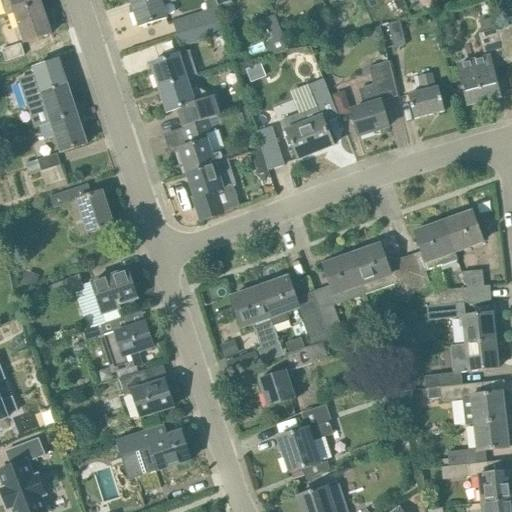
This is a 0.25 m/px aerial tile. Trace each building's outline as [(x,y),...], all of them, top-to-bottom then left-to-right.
[(0,0),(6,15),(6,16),(16,13),(15,12),(41,4),(39,0),(0,0)] [(168,17),(164,6),(176,1),(175,0),(138,0),(131,2),(139,27),(168,17)] [(215,0),(219,9),(232,3),(230,0),(215,0)] [(400,0),(397,0),(389,6),(394,14),(405,7),(400,0)] [(441,1),(439,0),(423,0),(421,3),(431,12),(441,1)] [(26,43),(51,35),(41,4),(15,12),(16,13),(26,43)] [(173,21),(177,34),(221,20),(217,10),(216,7),(207,10),(173,21)] [(329,26),(318,16),(309,26),(319,36),(329,26)] [(221,20),(177,34),(181,47),(225,32),(221,20)] [(400,22),(388,25),(394,48),(406,45),(400,22)] [(511,24),(497,29),(505,65),(511,63),(511,24)] [(369,28),(372,40),(383,38),(380,26),(369,28)] [(281,29),(266,35),(274,55),(289,49),(281,29)] [(491,68),(505,65),(497,29),(478,34),(484,58),(472,61),(458,64),(462,81),(469,106),(500,98),(493,72),(492,73),(491,68)] [(2,50),(6,62),(25,55),(21,44),(2,50)] [(190,51),(150,64),(159,88),(188,79),(198,75),(190,51)] [(290,51),(276,57),(279,64),(293,58),(290,51)] [(77,114),(67,84),(63,85),(61,79),(63,78),(58,61),(33,69),(35,75),(23,79),(29,97),(26,98),(35,127),(40,126),(77,114)] [(395,86),(390,62),(369,68),(374,85),(359,89),(363,105),(351,109),(352,113),(359,136),(389,127),(378,91),(395,86)] [(415,119),(445,112),(438,87),(436,88),(432,73),(418,76),(422,91),(408,95),(415,119)] [(188,79),(159,88),(167,113),(177,110),(183,128),(220,115),(214,98),(197,88),(191,90),(188,79)] [(334,146),(326,127),(325,123),(339,118),(324,79),(308,85),(317,107),(283,120),(298,160),(334,146)] [(62,153),(87,145),(77,114),(40,126),(44,140),(56,136),(62,153)] [(187,147),(179,150),(187,173),(229,159),(226,149),(221,151),(213,153),(206,135),(217,131),(212,119),(181,129),(187,147)] [(262,148),(270,172),(285,167),(272,129),(257,133),(262,148)] [(257,176),(270,172),(262,148),(262,149),(250,153),(257,176)] [(57,154),(38,160),(42,172),(61,166),(57,154)] [(203,221),(240,206),(233,187),(237,186),(228,161),(230,160),(229,159),(187,173),(203,221)] [(66,179),(61,166),(42,172),(41,172),(45,186),(66,179)] [(89,234),(114,226),(103,192),(92,195),(88,184),(69,191),(50,197),(54,209),(70,203),(80,237),(89,234)] [(472,213),(443,223),(455,255),(456,254),(484,244),(483,242),(481,238),(488,235),(483,219),(476,222),(472,213)] [(426,272),(457,261),(443,223),(416,233),(422,252),(405,258),(419,298),(422,307),(468,302),(467,289),(467,288),(433,292),(426,272)] [(405,258),(387,264),(380,245),(352,255),(366,295),(398,284),(404,304),(419,298),(405,258)] [(334,306),(366,295),(352,255),(324,265),(330,286),(313,292),(330,340),(344,335),(334,306)] [(40,276),(28,271),(23,283),(35,288),(40,276)] [(119,306),(138,299),(129,271),(92,284),(103,316),(121,310),(119,306)] [(468,302),(491,300),(490,286),(484,287),(483,271),(463,272),(461,273),(467,288),(467,289),(468,302)] [(57,300),(58,302),(85,290),(79,275),(39,292),(45,305),(57,300)] [(313,292),(295,299),(288,278),(259,288),(274,327),(290,321),(287,313),(298,309),(311,346),(322,342),(330,340),(313,292)] [(259,288),(231,298),(242,328),(252,324),(260,347),(258,348),(263,363),(285,356),(274,327),(259,288)] [(464,303),(427,307),(427,308),(428,321),(462,318),(465,344),(496,340),(493,314),(466,317),(464,303)] [(88,330),(83,331),(87,343),(100,338),(112,374),(117,373),(128,369),(136,366),(141,365),(137,353),(154,347),(146,325),(145,322),(115,332),(106,335),(102,325),(88,330)] [(226,358),(239,353),(235,340),(221,345),(226,358)] [(461,373),(479,371),(499,368),(496,340),(465,344),(465,345),(451,346),(454,373),(425,376),(425,377),(427,389),(463,385),(461,373)] [(322,342),(311,346),(286,354),(291,370),(328,359),(322,342)] [(0,420),(6,418),(6,419),(8,418),(7,416),(6,415),(18,411),(13,397),(1,402),(0,398),(0,382),(6,380),(0,364),(0,420)] [(259,380),(268,408),(296,399),(286,371),(259,380)] [(138,373),(119,380),(124,394),(132,392),(141,418),(174,408),(165,381),(148,386),(143,372),(138,373)] [(502,393),(484,395),(482,383),(463,385),(427,389),(429,400),(441,398),(442,402),(462,400),(465,426),(473,425),(505,421),(502,393)] [(399,390),(388,393),(394,414),(405,411),(399,390)] [(328,461),(320,464),(313,442),(334,435),(331,424),(333,424),(328,406),(303,414),(308,429),(278,438),(279,440),(280,440),(290,472),(289,472),(290,474),(303,470),(306,481),(330,469),(328,461)] [(411,431),(407,419),(393,423),(397,435),(411,431)] [(476,449),(448,453),(449,467),(487,463),(485,451),(491,450),(508,448),(505,421),(473,425),(476,449)] [(191,460),(182,432),(162,438),(159,428),(115,442),(121,459),(121,458),(129,481),(139,477),(145,494),(162,488),(156,472),(191,460)] [(404,434),(389,440),(392,450),(408,443),(404,434)] [(16,467),(0,472),(0,475),(5,489),(1,491),(9,510),(13,508),(14,511),(46,511),(46,509),(41,497),(45,495),(41,485),(38,476),(34,478),(28,464),(28,463),(45,456),(39,439),(10,450),(16,467)] [(449,467),(441,468),(443,480),(477,476),(481,504),(511,500),(511,479),(511,472),(503,473),(494,474),(488,475),(487,463),(449,467)] [(302,511),(348,511),(339,484),(327,489),(327,488),(298,497),(302,511)] [(412,499),(414,509),(425,507),(423,497),(412,499)] [(511,511),(511,500),(481,504),(481,511),(511,511)]
